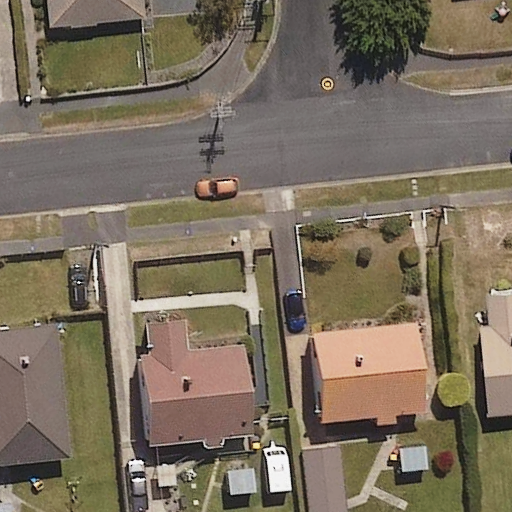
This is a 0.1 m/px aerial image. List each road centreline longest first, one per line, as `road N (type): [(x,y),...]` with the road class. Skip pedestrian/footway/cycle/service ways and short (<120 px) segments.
road 1 (residential): [(0,179),(324,145)]
road 2 (residential): [(324,145),(511,126)]
road 3 (residential): [(309,0),(324,145)]
